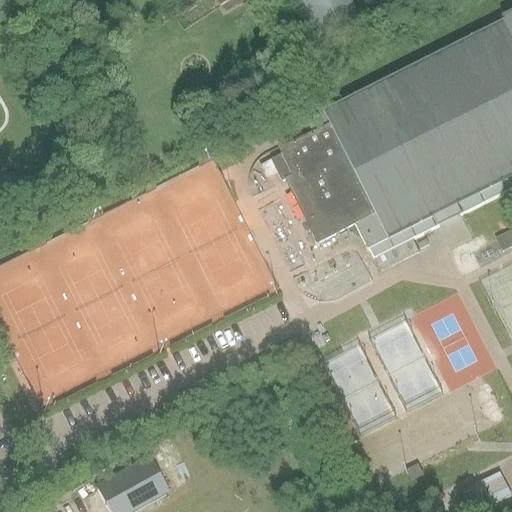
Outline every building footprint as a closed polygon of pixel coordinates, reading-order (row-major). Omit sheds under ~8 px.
[(292,0),(323,55),(369,31),(351,0),(292,0)] [(270,2),(255,10),(284,68),(299,61),(270,2)] [(261,169),(267,183),(277,178),(280,185),(287,182),(295,200),(318,245),(356,226),(369,252),(370,251),(375,260),(381,273),(420,253),(413,241),(441,227),(511,191),(511,13),(503,18),(505,22),(325,112),(332,127),(281,152),(284,158),(261,169)] [(502,254),(511,248),(511,232),(495,241),(502,254)] [(149,458),(96,487),(109,511),(136,511),(169,494),(149,458)] [(485,511),(511,497),(511,494),(500,473),(463,494),(472,511),(485,511)]
